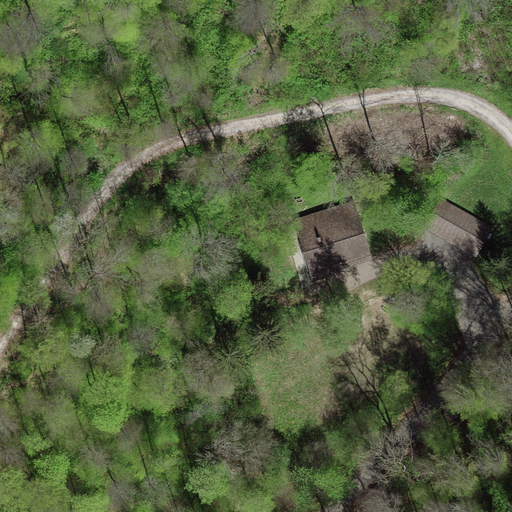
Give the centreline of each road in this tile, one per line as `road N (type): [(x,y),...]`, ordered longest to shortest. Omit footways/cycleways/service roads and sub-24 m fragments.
road 1 (track): [(511,149),(459,110),(412,95),(176,143),(121,174),(84,214),(0,342)]
road 2 (track): [(329,511),(486,350),(511,312)]
road 3 (track): [(486,350),(466,284),(433,254),(329,285)]
